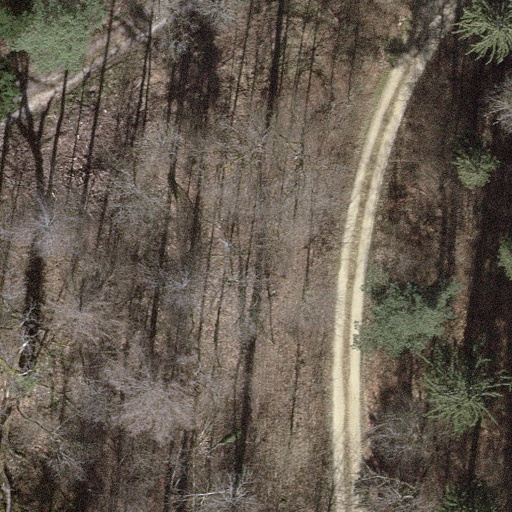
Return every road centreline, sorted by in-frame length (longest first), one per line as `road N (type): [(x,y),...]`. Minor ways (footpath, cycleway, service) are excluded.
road 1 (track): [(444,0),(381,140),(353,266),(351,511)]
road 2 (track): [(0,113),(187,0)]
